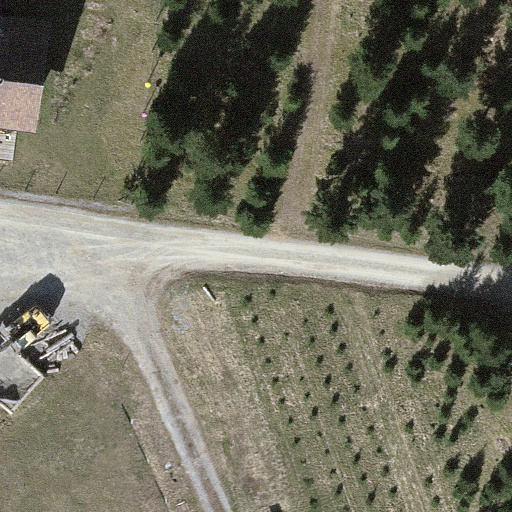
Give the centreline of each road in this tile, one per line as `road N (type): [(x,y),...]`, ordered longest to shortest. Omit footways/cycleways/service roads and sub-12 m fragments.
road 1 (track): [(0,210),(511,283)]
road 2 (track): [(0,349),(13,351),(177,234)]
